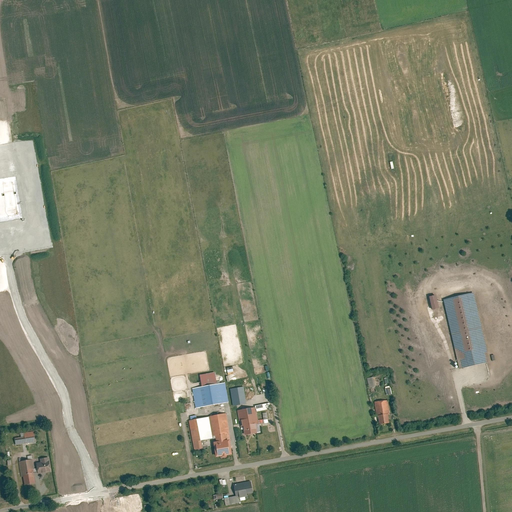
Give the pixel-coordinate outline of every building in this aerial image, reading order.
[(490,361),(474,293),(445,300),(461,368),(490,361)] [(439,308),(436,296),(430,297),(434,310),(439,308)] [(194,389),(197,407),(228,402),(225,384),(217,385),(215,373),(202,375),(204,387),(194,389)] [(377,390),(374,377),(368,379),(370,388),(372,388),(372,391),(377,390)] [(232,399),(234,407),(247,404),(243,388),(237,389),(239,397),(232,399)] [(390,423),(388,414),(390,414),(388,401),(375,403),(377,416),(379,416),(381,425),(390,423)] [(255,408),(238,411),(242,430),(244,429),(245,435),(261,432),(260,425),(268,424),(267,419),(258,421),(256,412),(271,409),(270,404),(255,407),(255,408)] [(227,415),(189,421),(195,451),(203,449),(203,447),(214,445),(216,458),(232,455),(229,440),(226,441),(225,435),(231,434),(227,415)] [(25,437),(15,439),(16,446),(36,443),(34,432),(24,433),(25,437)] [(29,461),(20,462),(24,486),(37,484),(35,474),(52,471),(49,458),(40,460),(41,465),(37,466),(37,468),(35,468),(34,460),(33,460),(32,456),(28,457),(29,461)] [(225,498),(226,506),(241,503),(240,498),(248,497),(247,494),(254,493),(252,482),(234,485),(236,496),(225,498)]
